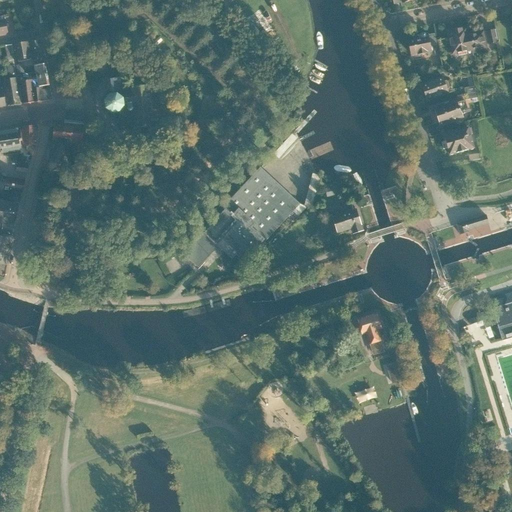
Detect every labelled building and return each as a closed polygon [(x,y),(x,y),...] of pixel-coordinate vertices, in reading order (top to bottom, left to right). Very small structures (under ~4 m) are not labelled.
[(220,0),(229,8),(237,0),(220,0)] [(507,19),(494,22),(496,30),(499,43),(511,40),(507,19)] [(8,22),(0,23),(0,36),(10,34),(8,22)] [(467,27),(446,31),(451,56),(487,49),(484,34),(470,37),(467,27)] [(499,43),(496,30),(485,32),(488,45),(499,43)] [(419,38),(407,40),(410,58),(431,54),(427,36),(425,37),(424,36),(423,35),(422,35),(420,35),(420,36),(419,37),(419,38)] [(35,59),(37,66),(49,64),(45,41),(33,44),(35,59)] [(35,59),(33,44),(15,47),(17,62),(35,59)] [(37,66),(41,89),(53,86),(49,64),(37,66)] [(450,94),(444,78),(422,86),(428,102),(450,94)] [(7,90),(9,106),(22,104),(18,81),(5,83),(7,90)] [(20,83),(22,104),(36,103),(34,90),(34,82),(20,83)] [(110,99),(106,105),(107,113),(112,118),(115,117),(116,126),(120,125),(121,132),(161,127),(156,85),(124,89),(126,103),(125,102),(118,98),(110,99)] [(34,90),(36,103),(43,102),(42,91),(42,89),(34,90)] [(0,107),(9,106),(7,90),(0,91),(0,107)] [(42,91),(43,102),(54,101),(53,91),(42,91)] [(436,112),(431,114),(437,125),(440,124),(440,125),(465,118),(463,112),(469,110),(466,101),(457,104),(457,101),(434,109),(436,112)] [(66,127),(54,126),(53,141),(84,143),(86,113),(67,111),(66,127)] [(24,129),(27,147),(27,155),(34,157),(39,142),(38,127),(24,129)] [(24,148),(27,147),(24,129),(0,132),(0,150),(4,150),(5,155),(25,152),(24,148)] [(471,129),(445,135),(447,143),(444,144),(446,151),(450,150),(453,158),(478,152),(471,129)] [(53,143),(51,158),(74,160),(76,145),(53,143)] [(72,176),(74,160),(51,158),(49,173),(72,176)] [(301,205),(262,170),(181,253),(199,269),(219,248),(222,250),(234,260),(239,254),(248,262),(301,205)] [(26,181),(7,177),(5,190),(13,191),(24,194),(26,181)] [(337,187),(326,190),(327,197),(339,195),(337,187)] [(22,204),(24,194),(13,191),(10,203),(22,204)] [(52,196),(40,193),(35,216),(47,219),(52,196)] [(10,203),(0,201),(0,225),(19,228),(22,204),(10,203)] [(332,218),(337,234),(351,230),(353,235),(363,232),(357,210),(353,211),(351,205),(335,210),(337,216),(332,218)] [(486,216),(457,225),(460,236),(469,233),(469,232),(489,226),(486,216)] [(15,240),(0,236),(0,265),(9,267),(15,240)] [(511,300),(491,307),(501,339),(511,335),(511,300)] [(477,316),(469,318),(470,323),(483,320),(485,327),(490,326),(485,310),(480,312),(481,314),(476,315),(477,316)] [(382,330),(378,318),(358,324),(362,337),(367,335),(371,348),(374,357),(383,354),(380,345),(376,332),(382,330)] [(386,343),(380,345),(383,354),(374,357),(375,362),(390,357),(386,343)] [(399,381),(394,364),(386,366),(391,383),(399,381)]
